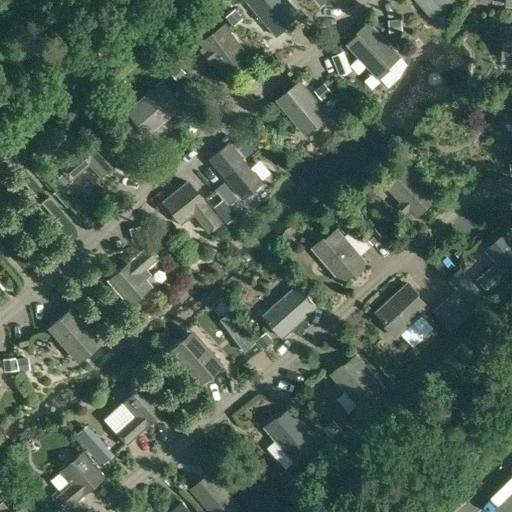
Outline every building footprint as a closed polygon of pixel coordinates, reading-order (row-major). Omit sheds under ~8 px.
[(284,0),(248,0),(246,2),(275,37),(299,17),(284,0)] [(451,0),(412,0),(429,20),(452,1),(451,0)] [(357,36),(346,46),(379,81),(402,60),(368,23),(356,35),(357,36)] [(224,28),(199,47),(204,54),(201,57),(209,67),(212,64),(223,78),(247,59),(224,28)] [(511,28),(504,28),(503,44),(502,44),(502,50),(500,50),(500,60),(511,59),(511,28)] [(343,52),(331,56),(338,75),(351,70),(343,52)] [(300,81),(275,100),(303,137),(328,117),(300,81)] [(164,84),(124,117),(143,140),(183,106),(164,84)] [(101,133),(59,169),(70,182),(90,165),(99,177),(122,157),(101,133)] [(228,144),(207,161),(240,200),(261,183),(228,144)] [(407,167),(384,189),(398,204),(396,205),(408,218),(410,217),(414,221),(437,199),(407,167)] [(187,182),(160,203),(178,225),(191,214),(207,234),(221,223),(187,182)] [(236,199),(223,183),(215,190),(228,206),(236,199)] [(235,217),(222,200),(212,208),(225,224),(235,217)] [(334,227),(310,248),(342,285),(366,264),(334,227)] [(495,264),(476,280),(487,291),(511,268),(511,239),(505,232),(484,251),(495,264)] [(147,246),(107,281),(129,307),(150,288),(139,276),(159,259),(147,246)] [(488,300),(460,269),(447,280),(475,312),(488,300)] [(408,282),(374,312),(385,324),(384,325),(388,330),(387,331),(393,338),(429,305),(408,282)] [(296,285),(262,315),(282,339),(316,308),(296,285)] [(451,329),(458,322),(441,303),(433,310),(451,329)] [(70,308),(47,328),(77,363),(100,343),(70,308)] [(246,330),(234,339),(243,352),(255,343),(246,330)] [(191,332),(169,352),(199,386),(222,366),(191,332)] [(384,390),(355,356),(342,366),(341,365),(337,369),(335,368),(328,374),(360,411),(384,390)] [(131,417),(113,432),(126,447),(166,412),(143,385),(121,404),(131,417)] [(318,444),(289,410),(277,420),(276,419),(271,423),(270,421),(263,427),(294,465),(318,444)] [(98,440),(88,450),(102,465),(112,455),(98,440)] [(69,484),(51,499),(62,511),(65,511),(104,479),(81,453),(59,472),(69,484)] [(202,480),(191,490),(209,511),(245,511),(247,511),(213,471),(210,473),(207,473),(202,477),(202,480)]
